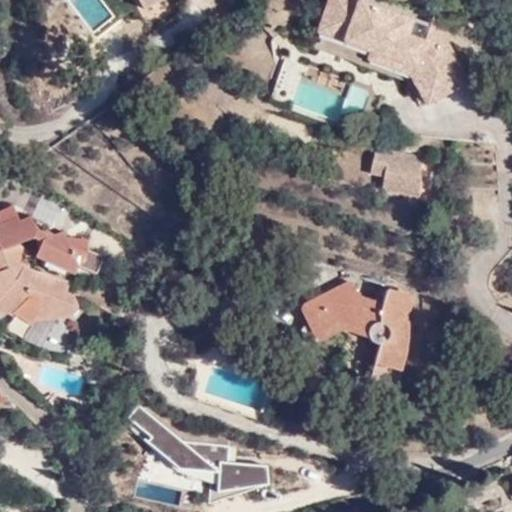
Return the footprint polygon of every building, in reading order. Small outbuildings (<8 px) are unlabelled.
[(141,0),(150,13),(168,0),(141,0)] [(421,68),(454,71),(465,64),(425,2),(418,8),(411,3),(402,0),(315,0),(308,24),(365,41),(411,53),(421,68)] [(365,41),(363,51),(405,65),(421,68),(411,53),(365,41)] [(425,92),(432,86),(421,68),(405,65),(425,92)] [(432,86),(454,71),(421,68),(432,86)] [(418,201),(424,160),(423,160),(424,153),(379,145),(378,152),(376,152),(372,180),(386,182),(383,195),(418,201)] [(65,284),(69,272),(44,266),(33,234),(40,231),(29,202),(0,215),(0,309),(31,313),(71,310),(78,289),(65,284)] [(44,266),(69,272),(78,245),(40,231),(33,234),(44,266)] [(299,306),(317,344),(340,331),(378,343),(367,379),(394,387),(406,347),(411,307),(413,295),(386,289),(383,301),(361,296),(357,293),(351,281),(299,306)] [(329,379),(304,353),(303,351),(289,364),(315,392),(329,379)] [(219,489),(265,487),(264,464),(218,466),(219,489)] [(328,473),(329,494),(347,494),(346,472),(328,473)]
